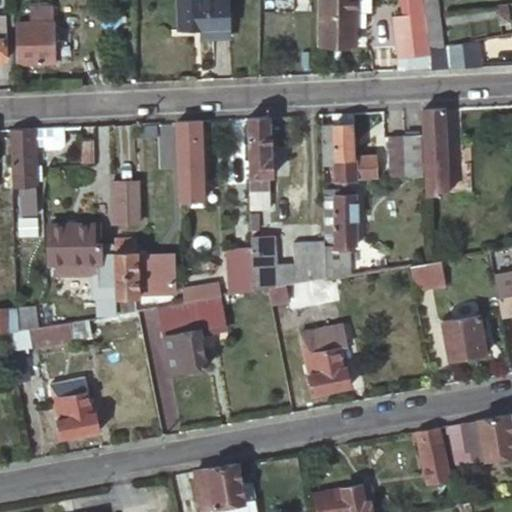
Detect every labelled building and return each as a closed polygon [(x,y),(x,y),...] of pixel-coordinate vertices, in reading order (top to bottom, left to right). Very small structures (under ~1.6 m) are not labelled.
[(178,0),(179,28),(200,27),(209,26),(210,35),(232,34),(230,0),(178,0)] [(319,0),(319,42),(355,41),(355,0),(319,0)] [(430,51),(429,46),(426,16),(423,0),(403,0),(405,13),(395,14),(400,53),(430,51)] [(423,0),(426,16),(429,46),(436,45),(442,44),(436,0),(423,0)] [(16,20),(17,61),(54,61),(54,19),(52,19),(52,3),(29,3),(30,20),(16,20)] [(200,36),(210,35),(209,26),(200,27),(200,36)] [(436,45),(429,46),(430,51),(431,66),(449,65),(480,64),(479,36),(442,44),(436,45)] [(444,106),(422,107),(426,194),(448,192),(444,106)] [(333,112),(320,112),(322,161),(334,161),(333,156),(335,155),(333,121),(333,112)] [(247,116),(251,206),(272,204),(270,174),(274,174),(273,152),(270,152),(269,115),(247,116)] [(203,195),(202,174),(200,118),(178,119),(180,168),(178,168),(179,195),(203,195)] [(335,177),(377,175),(377,150),(353,152),(352,121),(333,121),(335,155),(333,156),(334,161),(335,177)] [(9,128),(12,186),(20,185),(22,215),(36,213),(32,126),(9,128)] [(403,134),(405,173),(422,172),(420,133),(403,134)] [(403,134),(388,135),(390,174),(405,173),(403,134)] [(77,138),(78,162),(91,161),(91,137),(77,138)] [(202,174),(203,195),(214,195),(213,174),(202,174)] [(136,180),(115,181),(117,221),(137,220),(136,180)] [(327,277),(351,272),(349,243),(357,243),(354,192),(344,193),(323,194),(325,240),(326,274),(327,277)] [(49,225),(50,262),(55,262),(103,262),(102,243),(94,243),(94,224),(49,225)] [(101,224),(94,224),(94,243),(102,243),(101,224)] [(425,232),(427,259),(435,257),(434,231),(425,232)] [(287,281),(310,277),(326,274),(325,240),(293,241),(294,262),(274,262),(273,232),(252,233),(252,242),(254,278),(254,286),(269,284),(287,281)] [(120,295),(120,310),(129,308),(138,307),(138,293),(141,293),(141,292),(175,291),(173,249),(140,250),(140,249),(138,249),(137,235),(116,236),(117,251),(115,251),(115,261),(116,283),(117,295),(120,295)] [(238,278),(254,278),(252,242),(237,243),(238,278)] [(368,269),(385,266),(383,254),(365,257),(368,269)] [(427,259),(410,262),(416,287),(445,282),(440,256),(435,257),(427,259)] [(115,261),(103,262),(103,276),(104,284),(116,283),(115,261)] [(103,262),(55,262),(56,276),(103,276),(103,262)] [(511,267),(491,271),(500,314),(511,311),(511,267)] [(310,277),(287,281),(290,297),(313,292),(310,277)] [(287,281),(269,284),(272,301),(290,297),(287,281)] [(183,290),(183,299),(221,292),(229,291),(227,282),(183,290)] [(99,314),(118,310),(117,295),(116,283),(104,284),(97,284),(99,314)] [(183,299),(159,303),(171,371),(208,363),(201,326),(226,321),(221,292),(183,299)] [(18,309),(19,328),(35,325),(39,324),(36,306),(18,309)] [(0,331),(5,330),(19,328),(18,309),(18,308),(8,309),(7,307),(0,307),(0,331)] [(442,317),(449,356),(486,350),(479,311),(442,317)] [(90,315),(70,319),(73,334),(93,330),(90,315)] [(302,326),(306,350),(339,343),(347,340),(343,318),(302,326)] [(39,324),(35,325),(38,340),(73,334),(70,319),(39,324)] [(306,350),(314,389),(351,382),(347,363),(343,364),(339,343),(306,350)] [(26,349),(9,352),(14,380),(31,376),(26,349)] [(52,381),(61,434),(100,427),(96,409),(92,410),(86,375),(52,381)] [(511,411),(505,413),(449,423),(456,460),(511,450),(511,441),(511,433),(511,432),(511,411)] [(438,425),(416,429),(425,475),(447,471),(438,425)] [(201,506),(244,499),(242,487),(237,461),(207,466),(208,472),(195,474),(201,506)] [(318,511),(372,511),(370,499),(364,500),(361,486),(360,482),(314,492),(318,511)] [(371,484),(361,486),(364,500),(370,499),(373,498),(371,484)] [(242,487),(244,499),(250,498),(248,485),(242,487)]
